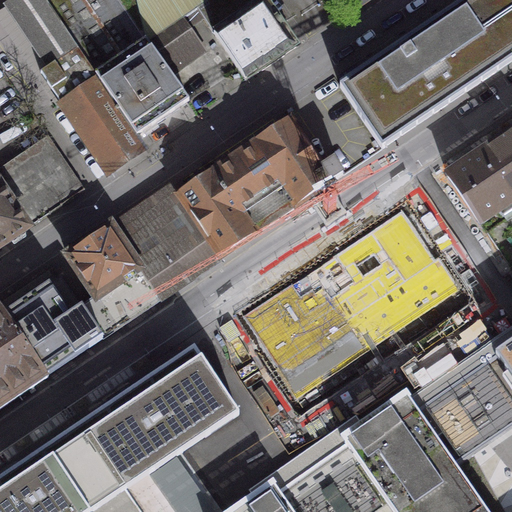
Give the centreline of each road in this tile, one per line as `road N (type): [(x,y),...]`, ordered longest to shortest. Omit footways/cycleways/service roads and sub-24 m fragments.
road 1 (residential): [(0,433),(511,90)]
road 2 (residential): [(406,0),(0,275)]
